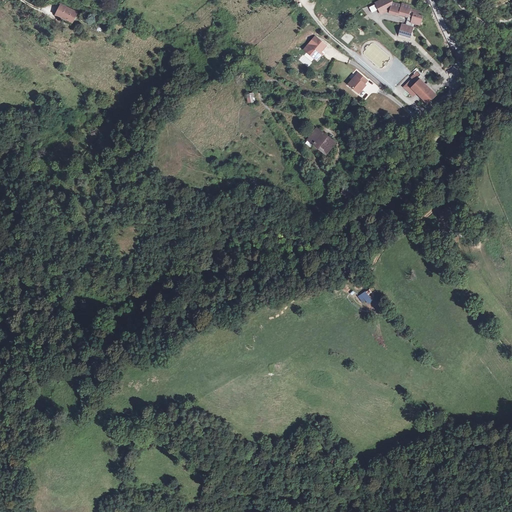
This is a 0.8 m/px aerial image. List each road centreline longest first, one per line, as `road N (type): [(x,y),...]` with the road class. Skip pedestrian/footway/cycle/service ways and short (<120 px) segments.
road 1 (track): [(362,277),(450,189),(459,160),(460,131),(451,125),(404,140),(402,124)]
road 2 (residential): [(432,0),(458,60),(456,77),(431,110),(402,124)]
